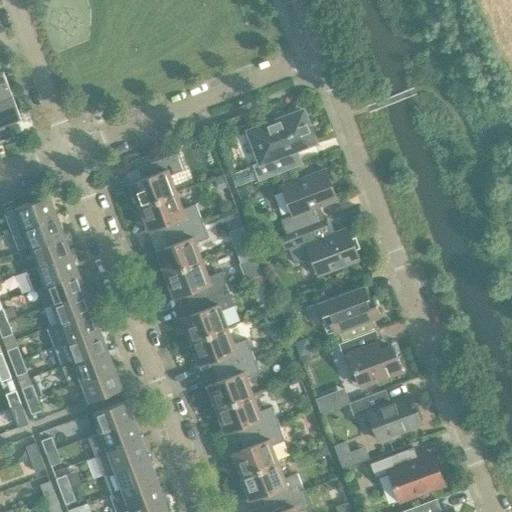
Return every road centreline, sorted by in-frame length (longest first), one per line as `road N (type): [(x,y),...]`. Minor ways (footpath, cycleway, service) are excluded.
road 1 (residential): [(492,511),(318,57)]
road 2 (residential): [(206,511),(73,152)]
road 3 (residential): [(73,152),(318,57)]
road 4 (residential): [(12,0),(73,152)]
